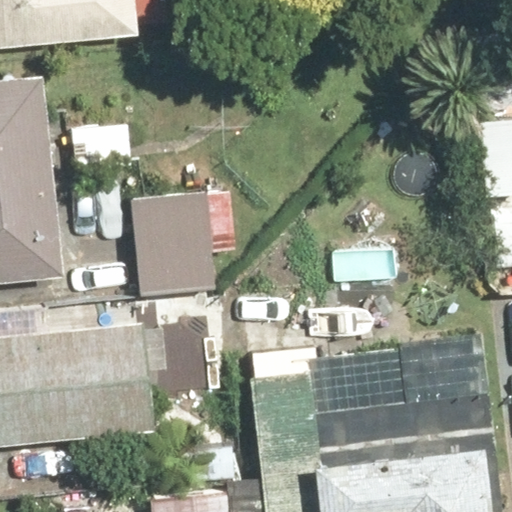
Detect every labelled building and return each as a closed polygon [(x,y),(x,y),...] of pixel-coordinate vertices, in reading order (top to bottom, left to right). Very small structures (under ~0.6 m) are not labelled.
[(0,0),(0,46),(146,35),(145,21),(206,16),(204,0),(0,0)] [(53,71),(0,76),(0,277),(73,270),(53,71)] [(130,120),(71,125),(75,173),(135,168),(130,120)] [(237,185),(143,189),(147,293),(242,289),(237,185)] [(320,287),(231,294),(236,382),(258,381),(264,473),(266,511),(507,511),(498,395),(414,401),(410,348),(325,354),(320,287)] [(157,323),(0,332),(0,439),(163,429),(157,323)] [(159,479),(161,511),(266,511),(264,473),(159,479)]
